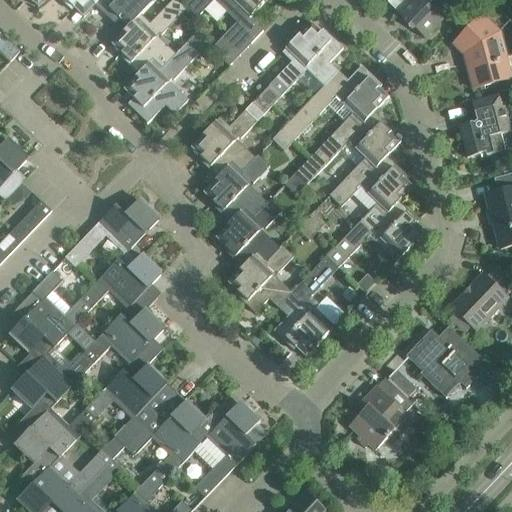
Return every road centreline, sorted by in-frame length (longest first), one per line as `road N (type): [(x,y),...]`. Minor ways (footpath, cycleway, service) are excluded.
road 1 (residential): [(342,0),(406,68),(447,234),(443,265),(305,414)]
road 2 (residential): [(305,414),(249,362),(214,348),(187,322),(190,214),(149,160)]
road 3 (residential): [(149,160),(305,0)]
road 4 (residential): [(82,200),(45,168),(64,146),(15,96),(48,61)]
road 5 (residential): [(149,160),(96,91),(66,64),(48,61)]
road 6 (residential): [(0,290),(82,200)]
